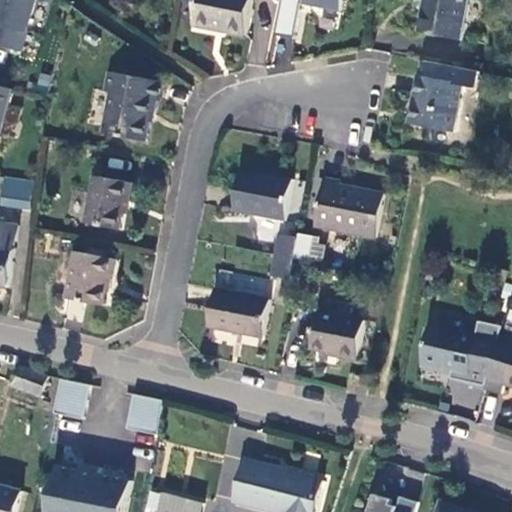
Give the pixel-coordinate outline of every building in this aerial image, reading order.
[(0,0),(0,45),(22,52),(37,0),(0,0)] [(205,0),(201,25),(235,32),(235,35),(250,38),(257,0),(205,0)] [(300,0),(300,5),(342,14),(344,0),(300,0)] [(473,0),(429,0),(423,33),(466,41),(473,0)] [(429,64),(419,123),(461,131),(469,86),(483,89),(486,74),(429,64)] [(172,84),(110,73),(106,94),(113,95),(105,136),(153,144),(157,126),(158,119),(161,119),(163,106),(164,101),(168,102),(172,84)] [(0,136),(3,138),(15,92),(0,87),(0,136)] [(287,224),(295,182),(243,172),(236,214),(287,224)] [(0,209),(23,213),(27,184),(3,179),(0,195),(0,209)] [(138,189),(100,181),(91,226),(125,232),(130,206),(135,207),(138,189)] [(378,238),(385,197),(343,189),(344,185),(327,182),(318,228),(378,238)] [(0,287),(11,289),(21,228),(0,224),(0,287)] [(314,240),(301,237),(300,242),(296,261),(309,264),(314,240)] [(283,239),(279,258),(296,261),(300,242),(283,239)] [(120,265),(79,257),(69,302),(107,310),(113,283),(116,283),(120,265)] [(275,279),(292,282),(296,261),(279,258),(275,279)] [(273,304),(216,293),(209,329),(265,340),(273,304)] [(367,323),(322,314),(315,350),(360,360),(367,323)] [(488,338),(436,327),(427,368),(462,376),(462,380),(477,384),(488,338)] [(511,342),(506,341),(492,390),(509,395),(511,386),(511,342)] [(23,364),(14,385),(42,396),(50,375),(23,364)] [(353,394),(370,398),(372,389),(374,382),(357,378),(353,394)] [(93,385),(67,379),(60,416),(86,421),(93,385)] [(130,429),(157,435),(164,400),(136,395),(130,429)] [(315,511),(324,479),(248,460),(238,499),(289,511),(315,511)] [(125,511),(132,481),(105,476),(106,470),(86,466),(85,472),(60,467),(51,511),(125,511)] [(0,511),(14,511),(21,488),(0,482),(0,511)] [(485,511),(443,496),(436,511),(485,511)] [(199,511),(200,508),(162,498),(157,511),(199,511)] [(397,509),(377,503),(373,511),(417,511),(419,505),(400,499),(397,509)]
